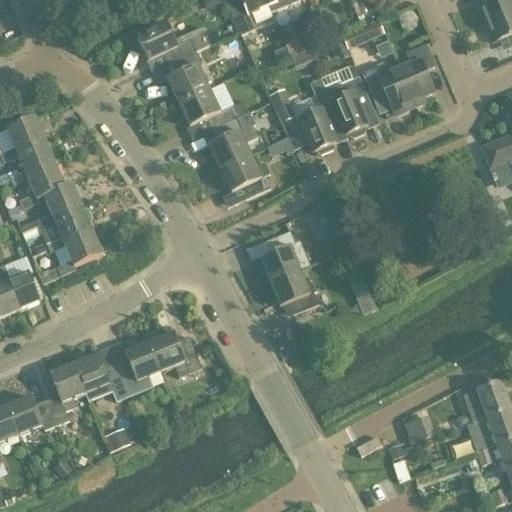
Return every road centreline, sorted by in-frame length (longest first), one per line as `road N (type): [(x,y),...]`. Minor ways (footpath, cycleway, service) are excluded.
road 1 (residential): [(196,259),(465,124),(468,101)]
road 2 (residential): [(196,259),(113,116),(82,78),(47,61)]
road 3 (residential): [(311,459),(196,259)]
road 4 (residential): [(311,459),(511,351)]
road 5 (residential): [(196,259),(0,364)]
